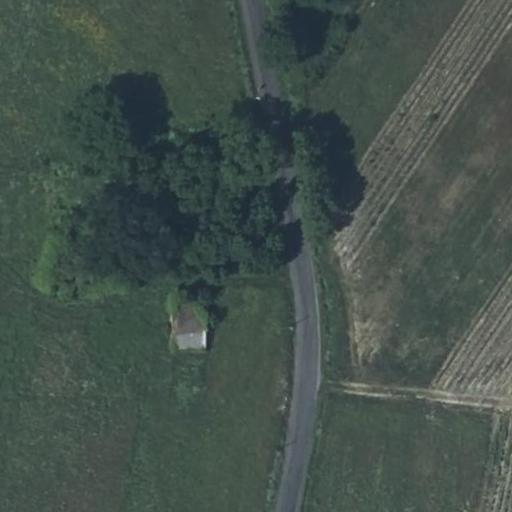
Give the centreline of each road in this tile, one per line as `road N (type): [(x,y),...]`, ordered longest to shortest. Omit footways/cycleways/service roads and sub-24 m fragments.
road 1 (unclassified): [(252,0),(306,297),(309,378),(288,511)]
road 2 (track): [(309,378),(511,402)]
